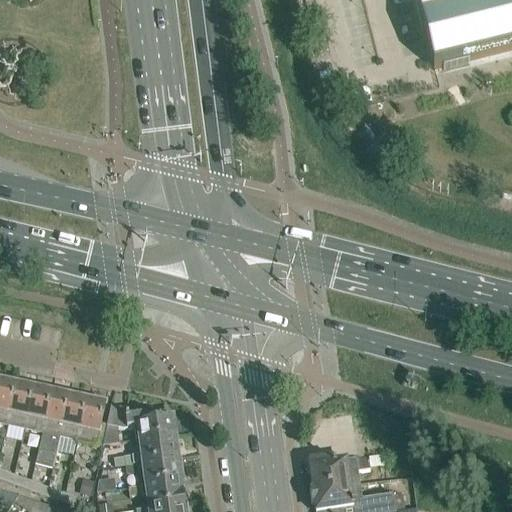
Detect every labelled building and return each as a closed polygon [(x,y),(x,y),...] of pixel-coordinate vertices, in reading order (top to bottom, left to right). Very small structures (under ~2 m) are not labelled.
[(511,0),(415,0),(433,71),(511,51),(511,0)] [(0,426),(6,428),(15,387),(0,383),(0,426)] [(24,432),(33,391),(15,387),(6,428),(24,432)] [(42,436),(51,396),(33,391),(24,432),(42,436)] [(42,436),(35,467),(52,471),(56,453),(69,400),(51,396),(42,436)] [(77,444),(86,404),(69,400),(56,453),(74,457),(77,444)] [(95,447),(104,408),(86,404),(77,444),(95,447)] [(174,438),(171,422),(163,423),(162,416),(163,416),(163,414),(151,416),(137,418),(137,415),(110,408),(101,448),(102,448),(119,446),(117,430),(124,431),(135,430),(137,443),(174,438)] [(177,461),(176,450),(178,448),(177,441),(174,439),(174,438),(137,443),(139,457),(124,459),(125,468),(177,461)] [(384,457),(376,458),(377,471),(385,470),(384,457)] [(310,475),(313,494),(360,487),(358,473),(370,472),(369,465),(357,461),(333,465),(332,460),(308,463),(308,465),(306,466),(307,475),(310,475)] [(182,480),(181,472),(178,471),(177,461),(125,468),(126,477),(141,475),(143,488),(144,489),(180,484),(180,482),(182,480)] [(0,482),(11,486),(14,478),(0,472),(0,482)] [(28,492),(31,484),(14,478),(11,486),(28,492)] [(45,499),(48,490),(31,484),(28,492),(45,499)] [(187,506),(185,493),(181,493),(180,484),(144,489),(143,488),(127,490),(129,500),(145,497),(147,511),(187,506)] [(458,484),(447,486),(448,494),(448,500),(449,502),(451,502),(460,500),(461,500),(458,484)] [(360,487),(313,494),(310,494),(311,506),(315,505),(315,511),(403,511),(401,497),(362,502),(360,487)] [(62,505),(65,497),(48,490),(45,499),(62,505)] [(83,503),(65,497),(62,505),(80,511),(83,503)] [(32,511),(37,505),(17,498),(14,505),(24,511),(32,511)]
